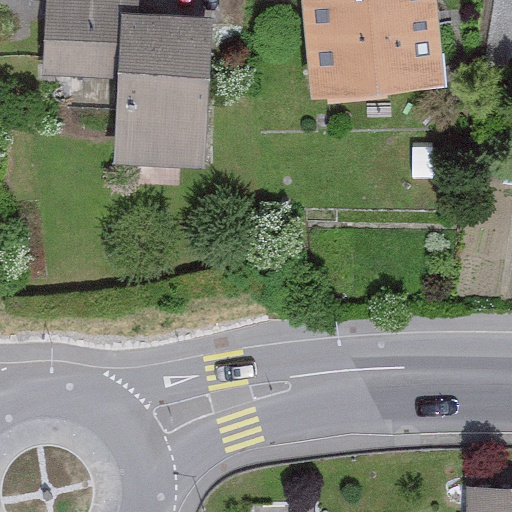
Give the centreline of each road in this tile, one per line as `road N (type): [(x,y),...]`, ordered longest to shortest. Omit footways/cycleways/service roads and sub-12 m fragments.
road 1 (secondary): [(410,373),(309,372),(70,392)]
road 2 (secondary): [(152,484),(185,448),(259,407),(410,373)]
road 3 (secondary): [(152,484),(131,430),(98,402),(70,392)]
